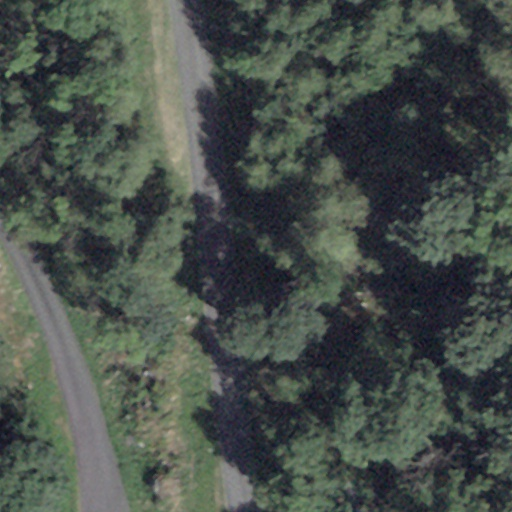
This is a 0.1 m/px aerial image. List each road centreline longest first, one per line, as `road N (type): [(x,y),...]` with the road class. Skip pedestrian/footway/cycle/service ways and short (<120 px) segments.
road 1 (unclassified): [(244,511),(182,0)]
road 2 (unclassified): [(0,217),(72,377),(102,511)]
